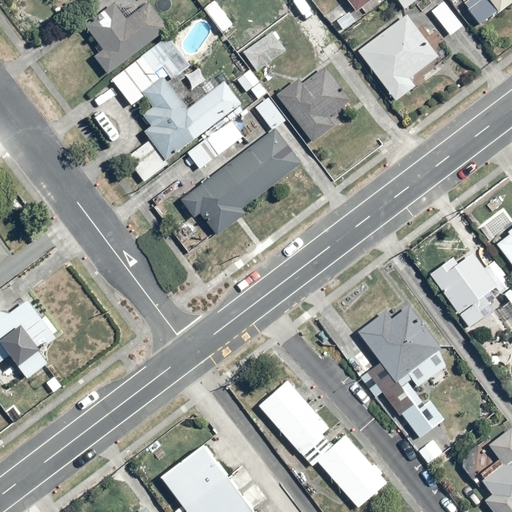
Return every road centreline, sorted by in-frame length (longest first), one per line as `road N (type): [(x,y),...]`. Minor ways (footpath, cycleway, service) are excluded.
road 1 (residential): [(191,350),(511,109)]
road 2 (residential): [(0,98),(191,350)]
road 3 (residential): [(0,495),(191,350)]
